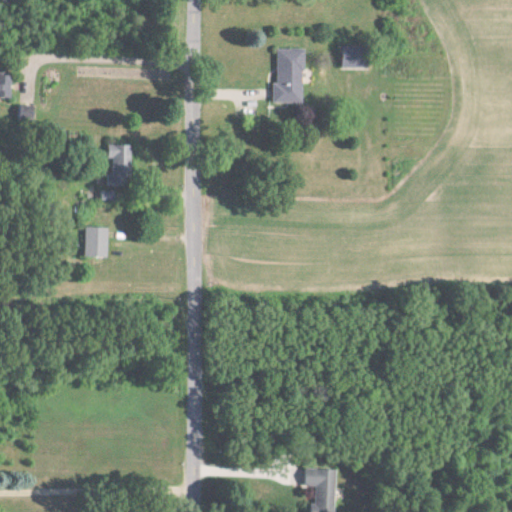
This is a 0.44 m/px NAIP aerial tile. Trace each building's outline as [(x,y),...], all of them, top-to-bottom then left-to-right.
[(272,84),(268,84),(267,103),(297,104),(298,51),(272,50),(272,84)] [(28,107),(12,106),(11,119),(28,120),(28,107)] [(125,145),(101,146),(102,159),(107,158),(108,169),(126,168),(125,145)] [(102,257),(103,228),(81,227),(80,256),(102,257)] [(329,511),(329,469),(301,469),(301,487),(308,487),(308,511),(329,511)]
